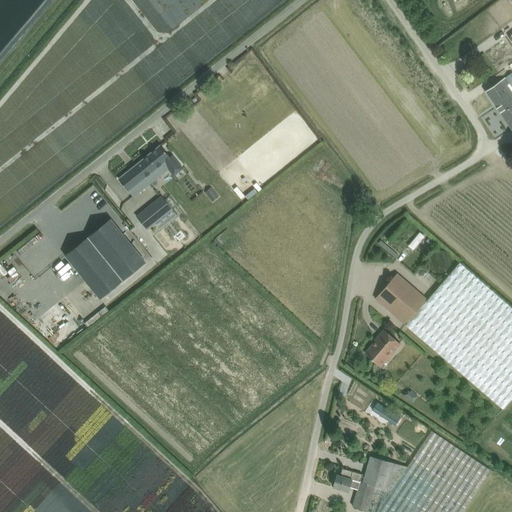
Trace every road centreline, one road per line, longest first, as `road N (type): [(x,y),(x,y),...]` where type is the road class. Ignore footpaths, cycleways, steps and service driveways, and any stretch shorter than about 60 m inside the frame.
road 1 (unclassified): [(309,495),(369,231),(490,150),(490,130),(390,0)]
road 2 (unclassified): [(0,240),(300,0)]
